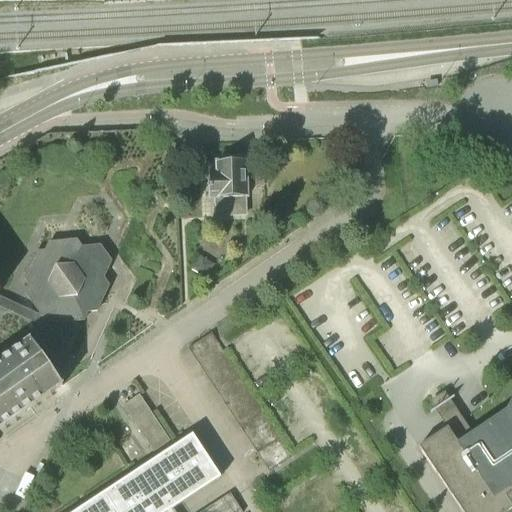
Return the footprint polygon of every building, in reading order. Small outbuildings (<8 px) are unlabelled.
[(246,164),(246,162),(218,162),(218,163),(209,164),(209,166),(205,166),(205,178),(210,178),(210,186),(209,187),(209,198),(216,198),(216,209),(230,209),(230,215),(247,215),(246,185),(257,185),(256,163),(246,164)] [(0,511),(168,511),(220,479),(192,437),(77,511),(0,511),(0,430),(62,387),(59,382),(72,373),(65,363),(80,329),(76,322),(84,321),(88,313),(97,312),(109,287),(103,279),(111,262),(100,247),(82,248),(77,241),(49,243),(45,252),(36,253),(24,278),(29,286),(26,294),(41,317),(40,321),(0,298),(0,511)] [(196,362),(220,346),(212,334),(188,350),(196,362)] [(220,346),(196,362),(203,373),(227,358),(220,346)] [(227,358),(203,373),(211,385),(235,369),(227,358)] [(235,369),(211,385),(219,397),(242,381),(235,369)] [(242,381),(219,397),(226,408),(250,393),(242,381)] [(153,453),(170,442),(133,386),(116,397),(153,453)] [(250,393),(226,408),(234,420),(258,404),(250,393)] [(511,511),(511,403),(506,417),(459,446),(447,429),(424,444),(418,448),(461,511),(511,511)] [(258,404),(234,420),(242,431),(265,416),(258,404)] [(249,443),(273,427),(265,416),(242,431),(249,443)] [(257,455),(281,439),(273,427),(249,443),(257,455)] [(281,439),(257,455),(269,473),(293,458),(281,439)]
